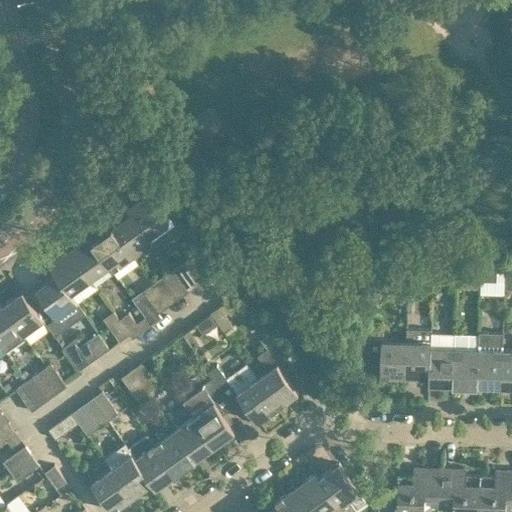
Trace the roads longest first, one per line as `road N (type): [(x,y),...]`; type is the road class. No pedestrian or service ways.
road 1 (tertiary): [(0,238),(43,203),(57,180),(66,130),(40,0)]
road 2 (residential): [(386,431),(306,436),(201,511)]
road 3 (tertiary): [(3,0),(30,105),(25,143),(0,191)]
road 4 (residential): [(511,436),(386,431)]
